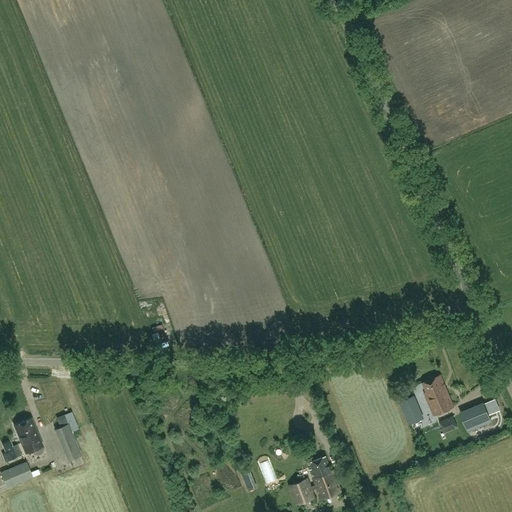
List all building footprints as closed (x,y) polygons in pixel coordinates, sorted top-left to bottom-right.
[(162,342),(158,331),(152,334),(155,344),(162,342)] [(422,381),(426,391),(424,392),(433,414),(453,406),(440,374),(422,381)] [(417,394),(399,401),(408,423),(426,416),(417,394)] [(460,413),(468,430),(491,420),(484,402),(460,413)] [(73,429),(79,427),(75,409),(68,410),(73,429)] [(13,424),(25,452),(42,445),(31,417),(13,424)] [(453,417),(443,423),(450,434),(460,427),(453,417)] [(69,422),(54,429),(67,460),(81,454),(69,422)] [(1,453),(5,461),(21,454),(17,443),(12,445),(9,440),(1,443),(5,452),(1,453)] [(296,503),(314,496),(312,489),(316,487),(320,497),(340,490),(333,469),(331,470),(325,455),(309,460),(312,468),(309,469),(315,484),(310,485),(308,478),(289,484),(296,503)] [(9,487),(40,473),(38,469),(31,472),(26,461),(2,471),(0,472),(0,473),(7,488),(9,487)] [(274,463),(266,465),(269,485),(277,484),(274,463)] [(248,490),(254,488),(247,470),(240,473),(248,490)]
